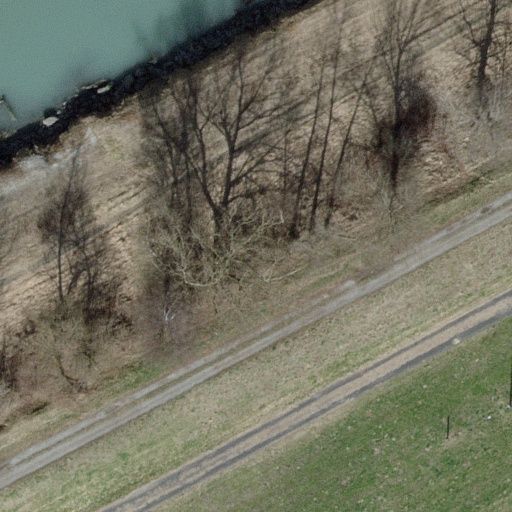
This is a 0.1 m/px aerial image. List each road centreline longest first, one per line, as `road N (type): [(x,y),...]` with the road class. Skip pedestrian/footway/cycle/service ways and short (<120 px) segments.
road 1 (track): [(0,476),(511,210)]
road 2 (track): [(511,314),(129,511)]
